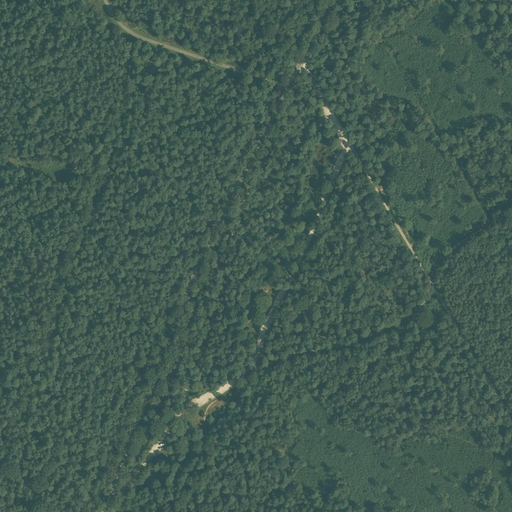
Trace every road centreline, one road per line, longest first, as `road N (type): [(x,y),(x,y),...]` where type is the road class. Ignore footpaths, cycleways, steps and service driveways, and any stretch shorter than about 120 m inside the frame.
road 1 (tertiary): [(101,511),(210,237),(333,0)]
road 2 (track): [(511,419),(348,142)]
road 3 (track): [(251,368),(367,337),(409,314),(430,297),(445,255),(491,222)]
road 4 (track): [(50,507),(103,319),(193,277)]
road 5 (track): [(491,222),(365,7)]
road 6 (track): [(69,0),(42,45),(25,56),(0,176)]
